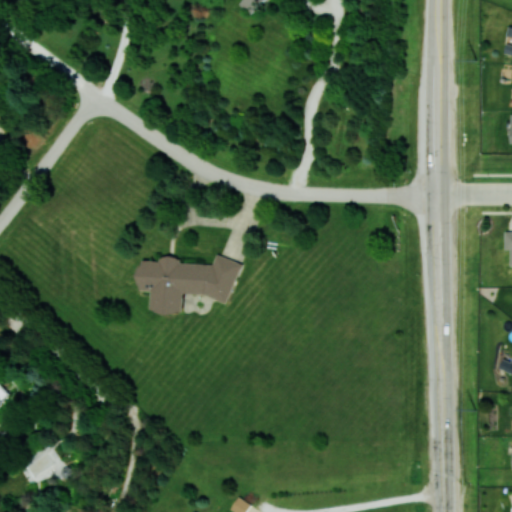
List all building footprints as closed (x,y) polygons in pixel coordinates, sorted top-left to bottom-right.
[(265,0),(243,0),(241,3),(253,14),(265,0)] [(228,303),(243,263),(217,254),(214,264),(191,262),(175,256),(162,255),(160,260),(144,259),(141,268),(139,289),(153,290),(151,308),(161,312),(183,313),(184,292),(203,293),(228,303)] [(511,373),(511,360),(503,358),(499,369),(511,373)] [(0,403),(11,394),(0,382),(0,403)] [(236,511),(246,511),(252,504),(239,496),(231,508),(236,511)]
